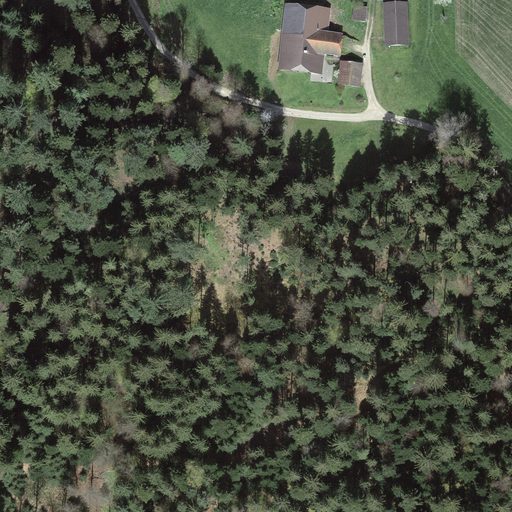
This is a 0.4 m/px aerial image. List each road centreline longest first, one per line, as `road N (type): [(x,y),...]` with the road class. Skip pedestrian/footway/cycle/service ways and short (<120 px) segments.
road 1 (track): [(373,0),(367,77),(401,200),(511,421)]
road 2 (track): [(0,110),(152,118),(253,102)]
